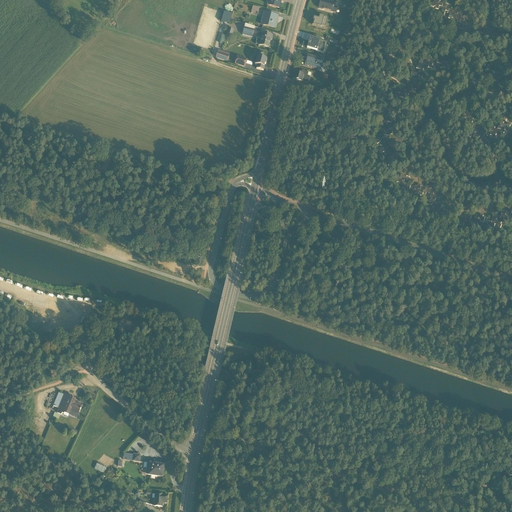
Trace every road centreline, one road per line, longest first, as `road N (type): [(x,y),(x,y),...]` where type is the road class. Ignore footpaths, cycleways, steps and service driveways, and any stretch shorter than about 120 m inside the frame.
road 1 (secondary): [(193,455),(251,202)]
road 2 (track): [(269,357),(511,434)]
road 3 (unclassified): [(233,186),(209,266),(223,290),(263,292),(289,236),(310,218)]
road 4 (track): [(229,182),(70,136),(0,125)]
road 5 (track): [(450,511),(236,442)]
road 6 (unclassified): [(511,278),(310,218)]
road 7 (secondary): [(258,174),(300,0)]
road 8 (track): [(243,349),(132,312),(73,303)]
road 9 (unclassified): [(83,335),(89,369),(103,386),(193,455)]
road 10 (track): [(114,255),(90,239),(0,213)]
